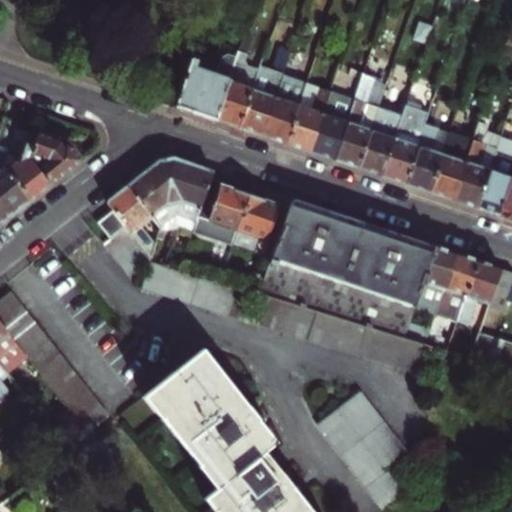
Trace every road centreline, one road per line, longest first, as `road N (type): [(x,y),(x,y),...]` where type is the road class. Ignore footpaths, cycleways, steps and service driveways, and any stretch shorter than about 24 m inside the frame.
road 1 (residential): [(511,247),(162,129)]
road 2 (residential): [(0,254),(162,129)]
road 3 (residential): [(162,129),(0,74)]
